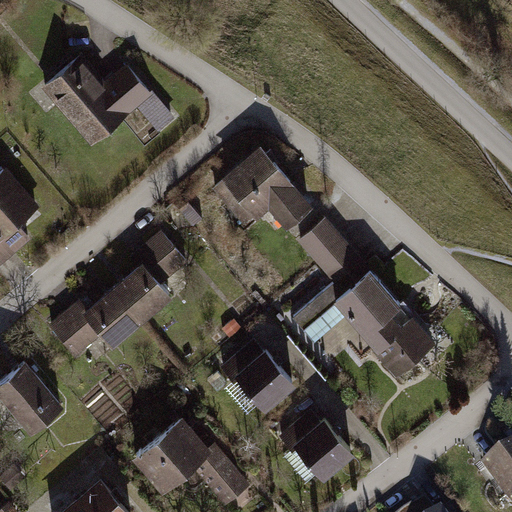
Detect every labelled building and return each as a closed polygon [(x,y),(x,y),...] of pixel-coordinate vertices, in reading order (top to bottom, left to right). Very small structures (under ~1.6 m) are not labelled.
[(81,56),(47,84),(93,139),(127,110),(126,109),(149,90),(128,65),(105,84),(81,56)] [(172,117),(153,94),(142,103),(161,126),(172,117)] [(262,146),(216,185),(233,205),(244,195),(257,210),(270,198),(290,221),(310,204),(290,182),(291,181),(262,146)] [(4,168),(0,171),(0,234),(13,249),(29,235),(14,218),(33,202),(4,168)] [(203,216),(189,200),(180,207),(194,223),(203,216)] [(302,237),(320,260),(345,239),(326,217),(302,237)] [(144,264),(116,287),(140,316),(169,291),(160,281),(186,259),(162,231),(135,253),(144,264)] [(0,245),(7,254),(13,249),(0,234),(0,245)] [(371,269),(345,239),(320,260),(336,279),(294,315),(305,328),(338,300),(346,309),(399,371),(434,341),(372,268),(371,269)] [(111,340),(140,316),(116,287),(88,311),(80,300),(53,323),(77,351),(103,330),(111,340)] [(338,300),(305,328),(314,337),(346,309),(338,300)] [(265,350),(255,338),(224,364),(235,377),(240,373),(265,403),(293,379),(267,348),(265,350)] [(0,396),(5,392),(33,426),(61,403),(25,360),(0,381),(0,396)] [(352,448),(326,417),(322,420),(312,408),(282,433),(293,446),(299,442),(324,472),(352,448)] [(182,416),(137,453),(165,486),(195,461),(203,471),(202,473),(213,486),(214,484),(227,500),(248,482),(215,443),(209,448),(182,416)] [(511,444),(485,465),(511,499),(511,444)] [(130,511),(102,479),(62,511),(130,511)] [(460,511),(454,503),(441,511),(436,511),(431,504),(421,511),(416,504),(405,511),(403,511),(460,511)]
